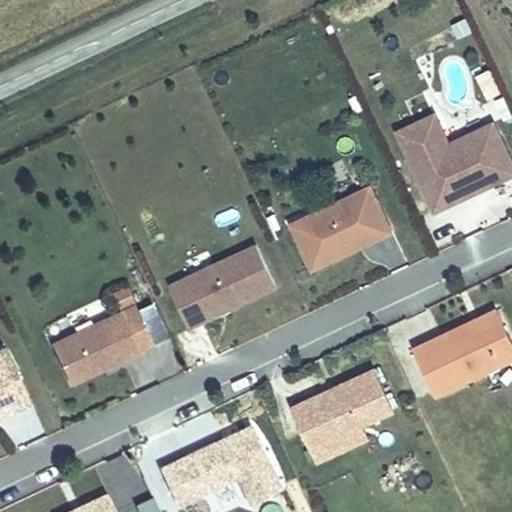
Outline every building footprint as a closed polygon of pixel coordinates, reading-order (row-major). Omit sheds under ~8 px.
[(494,131),(461,146),(443,140),(429,111),(392,128),(429,207),(511,169),(494,131)] [(488,119),(443,140),(461,146),(494,131),(488,119)] [(285,220),(302,256),(382,218),(365,182),(285,220)] [(382,218),(302,256),(307,265),(386,228),(382,218)] [(249,241),(162,282),(181,323),(207,311),(208,303),(217,298),(220,305),(269,283),(249,241)] [(208,303),(207,311),(220,305),(217,298),(208,303)] [(126,302),(112,309),(130,348),(144,341),(126,302)] [(410,344),(432,390),(511,352),(511,349),(491,306),(410,344)] [(43,340),(61,379),(130,348),(112,309),(43,340)] [(320,387),(285,403),(304,444),(354,422),(386,407),(367,366),(329,383),(330,385),(321,389),(320,387)] [(154,464),(171,500),(229,472),(242,498),(272,483),(243,421),(154,464)] [(354,422),(304,444),(310,458),(360,435),(354,422)] [(108,511),(99,491),(71,504),(74,511),(108,511)] [(159,511),(152,497),(134,506),(136,511),(159,511)]
